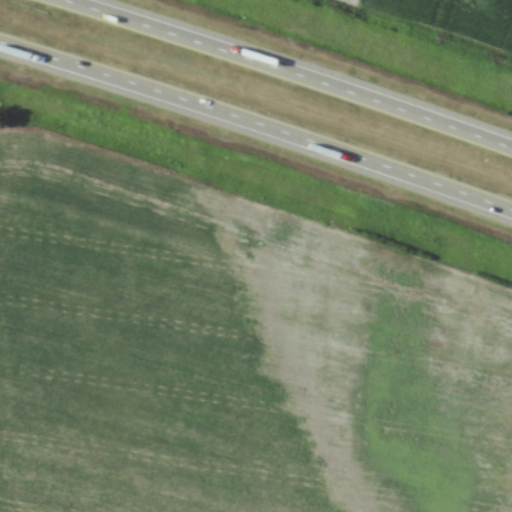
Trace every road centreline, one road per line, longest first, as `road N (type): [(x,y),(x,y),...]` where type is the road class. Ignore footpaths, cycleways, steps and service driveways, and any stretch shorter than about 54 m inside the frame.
road 1 (motorway): [(0,41),(511,209)]
road 2 (motorway): [(511,147),(67,0)]
